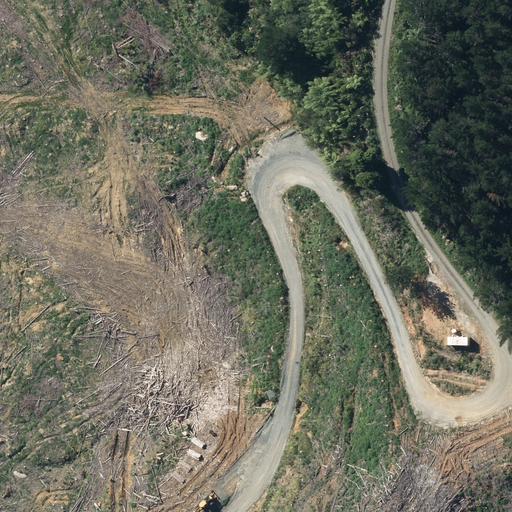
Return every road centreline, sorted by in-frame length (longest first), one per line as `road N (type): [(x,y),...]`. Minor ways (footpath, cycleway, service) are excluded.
road 1 (track): [(511,372),(491,399),(444,406),(410,379),(331,191),(291,165),(264,182),(291,277),(279,431),(255,492),(237,511)]
road 2 (track): [(395,0),(392,110),(401,152),(450,278),(511,371)]
